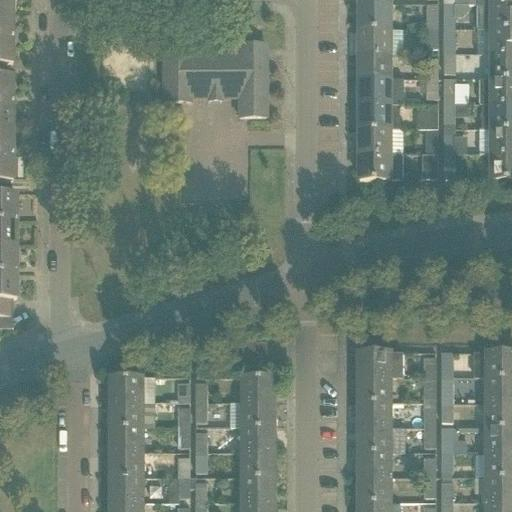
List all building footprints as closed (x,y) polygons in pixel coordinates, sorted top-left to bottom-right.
[(11,0),(0,0),(0,13),(12,14),(11,0)] [(443,0),(444,5),(449,5),(449,9),(455,9),(454,0),(443,0)] [(449,5),(444,5),(444,27),(455,27),(455,9),(449,9),(449,5)] [(511,6),(477,7),(477,32),(491,32),(511,32),(511,6)] [(391,7),(359,7),(359,32),(391,32),(391,7)] [(438,30),(438,12),(438,8),(427,8),(427,34),(432,34),(432,30),(438,30)] [(12,14),(0,13),(0,39),(12,40),(12,14)] [(432,34),(427,34),(427,52),(438,52),(438,30),(432,30),(432,34)] [(359,32),(359,57),(391,57),(391,32),(359,32)] [(511,32),(491,32),(491,50),(484,50),(484,57),(491,57),(511,57),(511,32)] [(444,37),(444,55),(449,55),(449,59),(455,59),(455,37),(444,37)] [(12,40),(0,39),(0,66),(12,66),(12,40)] [(238,120),(265,120),(265,47),(238,47),(238,51),(189,51),(189,47),(163,47),(163,105),(190,104),(190,100),(238,100),(238,120)] [(449,55),(444,55),(444,77),(455,77),(455,59),(449,59),(449,55)] [(391,57),(359,57),(359,82),(391,82),(391,57)] [(511,57),(491,57),(491,82),(511,82),(511,57)] [(427,62),(427,84),(432,84),(432,80),(438,80),(438,62),(427,62)] [(12,78),(0,78),(0,104),(12,104),(12,78)] [(438,102),(438,80),(432,80),(432,84),(427,84),(427,102),(438,102)] [(359,82),(359,107),(391,107),(403,107),(403,82),(391,82),(359,82)] [(511,82),(491,82),(480,82),(480,107),(481,107),(511,107),(511,82)] [(449,109),(455,109),(455,87),(444,87),(444,105),(449,105),(449,109)] [(12,104),(0,104),(0,130),(12,130),(12,104)] [(449,105),(444,105),(444,127),(455,127),(455,109),(449,109),(449,105)] [(359,107),(359,133),(391,133),(399,133),(399,108),(391,108),(391,107),(359,107)] [(511,107),(481,107),(481,132),(491,132),(491,133),(511,132),(511,107)] [(438,113),(427,113),(427,135),(432,135),(432,131),(438,131),(438,113)] [(12,130),(0,130),(0,157),(12,157),(12,130)] [(427,153),(438,153),(438,131),(432,131),(432,135),(427,135),(427,153)] [(511,132),(491,133),(491,134),(479,134),(479,156),(491,156),(491,158),(511,157),(511,132)] [(391,133),(359,133),(359,152),(355,152),(355,158),(391,158),(391,133)] [(449,160),(455,160),(455,138),(444,138),(444,156),(449,156),(449,160)] [(455,183),(455,160),(449,160),(449,156),(444,156),(444,183),(455,183)] [(0,157),(0,183),(12,183),(12,157),(0,157)] [(511,157),(491,158),(491,183),(511,182),(511,157)] [(403,158),(391,158),(355,158),(355,162),(359,162),(359,183),(402,183),(403,158)] [(422,158),(422,183),(438,183),(438,178),(438,158),(422,158)] [(0,222),(15,222),(15,196),(0,196),(0,222)] [(0,249),(15,249),(15,222),(0,222),(0,249)] [(0,275),(15,275),(15,249),(0,249),(0,275)] [(15,275),(0,275),(0,319),(8,320),(8,302),(15,301),(15,275)] [(243,358),(267,358),(267,346),(243,345),(243,358)] [(403,380),(403,356),(359,355),(359,382),(390,382),(390,380),(403,380)] [(487,367),(474,367),(474,380),(487,380),(487,381),(511,381),(511,355),(487,356),(487,367)] [(442,356),(442,380),(453,380),(453,356),(442,356)] [(267,358),(243,358),(243,371),(267,371),(267,358)] [(425,360),(425,382),(430,382),(430,378),(436,378),(436,360),(425,360)] [(425,382),(425,405),(436,405),(436,378),(430,378),(430,382),(425,382)] [(111,380),(111,407),(142,407),(142,381),(111,380)] [(243,380),(243,381),(243,406),(274,406),(274,380),(243,380)] [(453,407),(453,380),(442,380),(442,403),(447,403),(447,407),(453,407)] [(511,406),(511,381),(487,381),(487,406),(511,406)] [(390,382),(359,382),(359,406),(390,406),(390,382)] [(208,387),(196,386),(195,406),(207,406),(208,387)] [(191,387),(190,387),(178,387),(178,406),(191,406),(191,387)] [(442,403),(442,430),(453,430),(453,407),(447,407),(447,403),(442,403)] [(436,428),(436,405),(425,405),(425,432),(430,432),(430,428),(436,428)] [(207,406),(195,406),(195,426),(207,426),(207,406)] [(274,406),(243,406),(231,407),(231,431),(243,431),(274,431),(274,406)] [(359,406),(359,431),(390,431),(390,406),(359,406)] [(511,430),(511,406),(487,406),(487,431),(511,430)] [(111,407),(111,431),(142,431),(142,407),(111,407)] [(179,432),(190,431),(190,411),(178,411),(179,432)] [(436,450),(436,428),(430,428),(430,432),(425,432),(425,450),(436,450)] [(453,430),(442,430),(442,453),(447,453),(447,457),(453,457),(453,456),(458,456),(458,431),(453,431),(453,430)] [(511,430),(487,431),(487,455),(511,455),(511,430)] [(142,431),(111,431),(111,456),(142,456),(142,431)] [(190,431),(179,432),(179,452),(190,451),(190,431)] [(274,431),(243,431),(243,456),(274,456),(274,431)] [(359,431),(359,456),(390,456),(390,431),(359,431)] [(196,456),(208,456),(208,436),(196,436),(196,456)] [(453,475),(453,457),(447,457),(447,453),(442,453),(442,475),(453,475)] [(511,480),(511,455),(487,455),(487,480),(511,480)] [(111,456),(111,481),(142,481),(142,456),(111,456)] [(208,456),(196,456),(195,476),(207,476),(208,456)] [(274,456),(243,456),(243,481),(274,481),(274,456)] [(390,456),(359,456),(359,481),(390,481),(390,456)] [(425,461),(425,483),(430,483),(430,479),(436,479),(436,461),(425,461)] [(178,462),(178,481),(190,482),(190,462),(178,462)] [(430,483),(425,483),(425,501),(436,501),(436,479),(430,479),(430,483)] [(511,480),(487,480),(487,505),(511,504),(511,480)] [(142,481),(111,481),(111,506),(142,506),(142,481)] [(190,502),(190,482),(178,481),(178,501),(190,502)] [(274,481),(243,481),(243,506),(274,506),(274,481)] [(359,481),(359,506),(390,506),(390,481),(359,481)] [(442,486),(442,504),(447,504),(447,508),(453,508),(453,486),(442,486)] [(196,506),(207,506),(207,487),(196,487),(196,506)]
